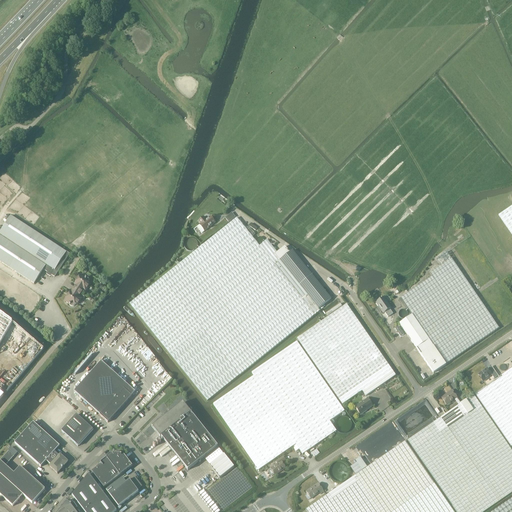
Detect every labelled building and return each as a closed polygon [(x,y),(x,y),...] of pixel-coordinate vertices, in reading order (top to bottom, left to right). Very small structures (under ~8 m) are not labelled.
[(511,206),(499,215),(511,234),(511,206)] [(43,270),(54,277),(69,254),(11,216),(0,232),(0,261),(34,284),(43,270)] [(210,216),(205,220),(203,217),(198,221),(200,224),(200,225),(205,231),(208,229),(209,228),(208,228),(209,227),(211,225),(211,226),(215,223),(210,216)] [(237,218),(130,304),(207,401),(320,311),(318,309),(331,299),(292,251),(279,261),(277,258),(280,256),(267,240),(259,246),(237,218)] [(399,324),(411,340),(433,373),(499,328),(446,252),(436,260),(440,266),(430,273),(432,277),(400,298),(412,315),(399,324)] [(86,277),(86,278),(85,278),(85,279),(80,276),(77,280),(78,280),(77,282),(76,281),(75,284),(76,285),(74,288),(81,292),(83,289),(83,290),(86,286),(86,287),(88,285),(88,283),(89,281),(89,279),(87,278),(86,277)] [(76,305),(76,304),(78,302),(77,301),(79,298),(78,297),(81,292),(74,288),(71,293),(70,292),(69,294),(69,295),(68,296),(65,300),(70,303),(69,304),(70,305),(69,305),(70,306),(71,307),(73,307),(74,306),(76,305)] [(383,297),(382,298),(382,297),(381,299),(376,302),(383,313),(390,308),(383,297)] [(366,397),(375,390),(396,376),(346,304),(297,339),(324,378),(342,405),(362,391),(366,397)] [(407,316),(407,315),(406,313),(405,312),(404,311),(402,310),(400,310),(399,311),(398,312),(397,313),(397,315),(397,317),(397,318),(398,319),(400,320),(401,320),(402,320),(403,320),(404,320),(405,319),(406,318),(406,317),(407,316)] [(344,411),(321,378),(296,342),(251,373),(254,376),(213,404),(259,470),(296,445),(303,455),(336,431),(329,422),(344,411)] [(135,392),(101,362),(74,392),(100,415),(99,415),(108,423),(115,414),(116,415),(119,413),(118,412),(132,396),(131,396),(135,392)] [(511,368),(502,375),(499,377),(475,393),(511,447),(511,446),(511,368)] [(483,372),(478,375),(483,382),(487,379),(486,378),(491,375),(487,368),(483,371),(483,372)] [(446,405),(454,399),(458,405),(461,403),(457,398),(452,391),(442,398),(446,405)] [(511,450),(473,395),(407,440),(455,511),(482,511),(511,491),(511,450)] [(364,412),(372,406),(367,399),(355,408),(360,415),(364,412)] [(188,470),(217,447),(183,403),(153,427),(153,426),(152,427),(160,438),(161,437),(188,470)] [(78,446),(93,430),(76,415),(61,431),(78,446)] [(350,425),(350,424),(350,422),(349,421),(348,419),(347,419),(345,418),(344,417),(342,417),(340,418),(339,418),(338,419),(337,420),(336,421),(336,422),(335,424),(335,425),(335,427),(335,428),(336,429),(337,430),(338,431),(339,432),(340,432),(342,433),(343,433),(345,433),(346,432),(348,431),(349,430),(350,429),(350,427),(350,425)] [(49,467),(57,474),(68,462),(60,455),(59,456),(54,452),(59,446),(33,423),(14,443),(41,467),(46,461),(51,465),(49,467)] [(453,511),(434,483),(405,441),(356,475),(305,510),(306,511),(453,511)] [(0,460),(0,474),(23,495),(32,504),(45,489),(20,467),(14,474),(5,466),(14,456),(8,451),(0,460)] [(121,455),(120,454),(119,454),(118,454),(117,453),(116,453),(115,454),(113,456),(112,455),(112,454),(100,463),(101,464),(91,472),(104,488),(132,466),(124,455),(122,457),(121,455)] [(283,457),(276,462),(277,464),(270,469),(275,475),(285,468),(282,462),(285,460),(283,457)] [(347,472),(347,470),(346,468),(345,466),(344,465),(342,463),(340,463),(338,462),(336,462),(334,462),(332,463),(331,464),(330,465),(328,467),(328,469),(327,471),(327,472),(327,474),(328,476),(329,478),(330,479),(332,481),(334,482),(336,482),(337,482),(339,482),(341,481),(343,480),(344,479),(345,477),(346,476),(347,474),(347,472)] [(126,482),(109,495),(118,507),(138,492),(137,490),(142,486),(135,478),(137,477),(134,472),(124,480),(126,482)] [(0,474),(0,495),(13,506),(23,495),(0,474)] [(89,474),(83,481),(86,485),(72,495),(84,511),(115,511),(116,511),(89,474)] [(324,492),(320,486),(318,484),(310,490),(310,489),(306,492),(311,499),(320,493),(321,494),(324,492)] [(511,511),(511,499),(493,511),(511,511)] [(75,511),(67,501),(63,507),(58,511),(75,511)]
